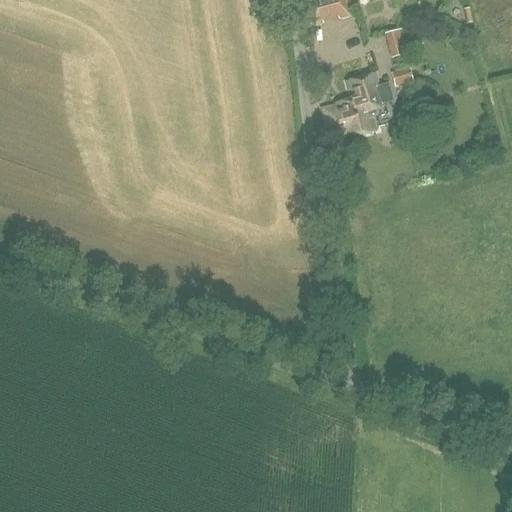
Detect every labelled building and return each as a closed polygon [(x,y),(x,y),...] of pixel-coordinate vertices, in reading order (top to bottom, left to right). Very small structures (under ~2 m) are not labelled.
[(343,0),(314,0),(307,2),(314,27),(323,24),(322,22),(340,17),(340,20),(348,17),(343,0)] [(394,58),(406,55),(399,31),(387,35),(394,58)] [(393,75),(396,86),(413,81),(410,70),(393,75)] [(385,106),(384,105),(392,102),(388,85),(379,88),(375,74),(346,83),(351,100),(336,104),(336,107),(319,112),(329,144),(346,139),(347,141),(376,132),(370,111),(385,106)] [(298,415),(297,456),(339,458),(341,417),(298,415)]
